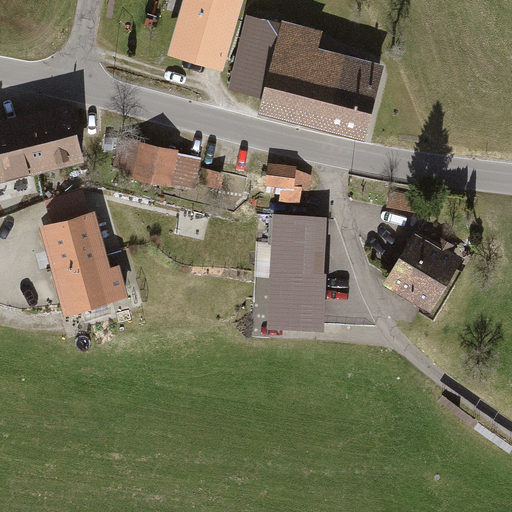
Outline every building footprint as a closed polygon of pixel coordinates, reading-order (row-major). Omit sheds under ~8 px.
[(239,0),(183,0),(170,51),(222,65),(239,0)] [(263,92),(258,108),(363,135),(379,69),(315,53),(319,36),(287,28),(289,21),(248,11),(229,83),(263,92)] [(5,117),(0,118),(0,178),(82,159),(71,111),(7,127),(5,117)] [(200,157),(122,140),(115,171),(188,188),(189,182),(194,183),(200,157)] [(295,167),(269,165),(267,183),(282,184),(281,193),(301,195),(303,175),(294,174),(295,167)] [(222,173),(203,169),(200,182),(219,185),(222,173)] [(386,183),(376,181),(375,191),(384,193),(386,183)] [(419,198),(391,192),(388,207),(416,213),(419,198)] [(40,222),(66,313),(131,294),(121,260),(111,263),(94,206),(40,222)] [(275,221),(271,329),(347,332),(348,303),(338,302),(339,277),(326,277),(328,223),(275,221)] [(417,233),(386,283),(428,309),(459,259),(450,254),(454,247),(440,238),(436,245),(417,233)]
